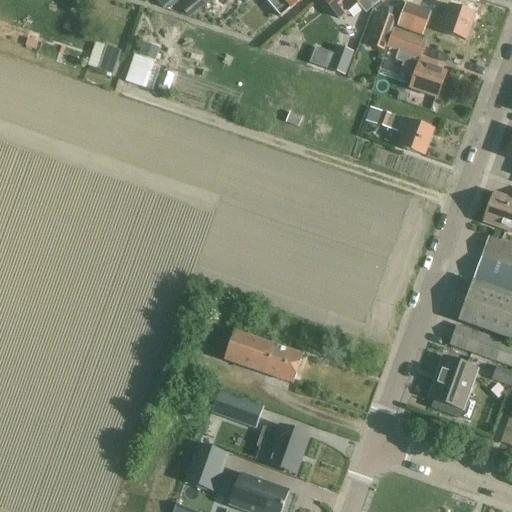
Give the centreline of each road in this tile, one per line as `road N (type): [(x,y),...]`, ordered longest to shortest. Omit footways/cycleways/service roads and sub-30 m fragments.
road 1 (tertiary): [(373,444),(511,64)]
road 2 (residential): [(511,494),(373,444)]
